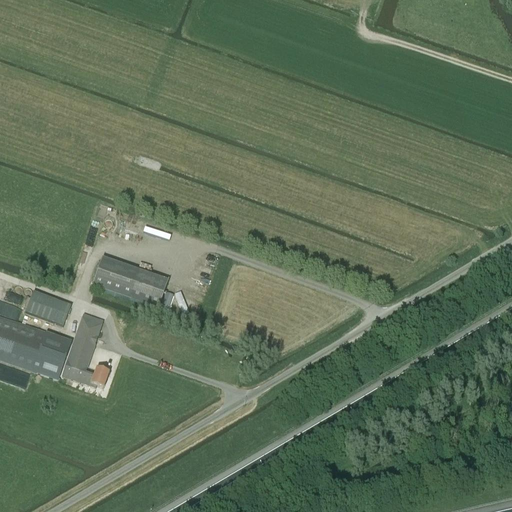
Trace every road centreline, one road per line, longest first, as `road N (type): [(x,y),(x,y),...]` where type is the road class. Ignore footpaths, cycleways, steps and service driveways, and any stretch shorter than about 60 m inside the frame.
road 1 (unclassified): [(52,511),(511,241)]
road 2 (motorway): [(511,312),(166,511)]
